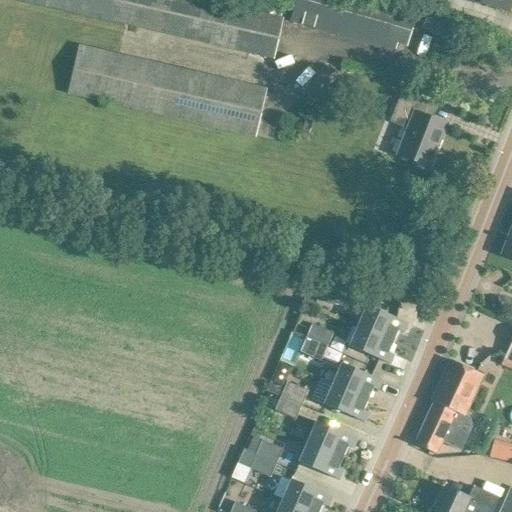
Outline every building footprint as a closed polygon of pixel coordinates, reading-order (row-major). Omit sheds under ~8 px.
[(283,20),(196,0),(8,0),(273,62),(283,20)] [(418,9),(398,3),(388,0),(295,0),(289,22),(393,52),(396,42),(407,45),(418,9)] [(511,0),(481,0),(481,3),(509,13),(511,4),(511,0),(510,0),(511,0)] [(452,19),(430,9),(421,30),(443,40),(452,19)] [(342,54),(343,43),(324,42),(323,53),(342,54)] [(255,138),(266,90),(77,47),(66,95),(255,138)] [(198,50),(196,60),(215,63),(217,53),(198,50)] [(314,103),(339,76),(327,65),(302,93),(314,103)] [(279,95),(288,99),(295,83),(286,79),(279,95)] [(402,93),(394,111),(390,123),(407,129),(397,155),(429,168),(429,167),(427,166),(431,158),(432,159),(434,154),(433,153),(438,140),(439,140),(446,125),(423,116),(428,103),(402,93)] [(322,300),(322,302),(343,307),(347,292),(325,287),(322,300)] [(306,291),(303,302),(306,303),(314,306),(317,294),(308,291),(306,291)] [(357,327),(393,342),(398,330),(403,333),(407,324),(366,306),(357,327)] [(326,348),(332,334),(312,325),(306,339),(326,348)] [(388,353),(393,342),(357,327),(349,347),(389,365),(393,356),(388,353)] [(320,362),(326,348),(306,339),(300,353),(320,362)] [(468,418),(464,416),(483,376),(450,361),(431,402),(434,403),(415,445),(435,454),(441,442),(460,451),(471,427),(468,418)] [(332,385),(367,400),(372,389),(378,391),(382,382),(341,364),(332,385)] [(300,406),(306,392),(287,383),(280,397),(300,406)] [(363,411),(367,400),(332,385),(323,405),(364,423),(368,414),(363,411)] [(294,420),(300,406),(280,397),(274,411),(294,420)] [(307,443),(342,458),(347,447),(353,449),(357,440),(316,422),(307,443)] [(275,464),(281,450),(262,442),(256,455),(275,464)] [(337,469),(342,458),(307,443),(298,463),(339,481),(343,472),(337,469)] [(275,464),(256,455),(243,450),(237,463),(269,477),(275,464)] [(282,501),(307,511),(318,511),(322,505),(327,507),(331,498),(291,481),(282,501)] [(434,511),(491,511),(498,499),(473,487),(468,498),(445,488),(434,511)] [(511,511),(511,487),(511,488),(500,511),(511,511)] [(236,499),(224,494),(216,511),(254,511),(234,504),(236,499)] [(307,511),(282,501),(276,511),(307,511)]
